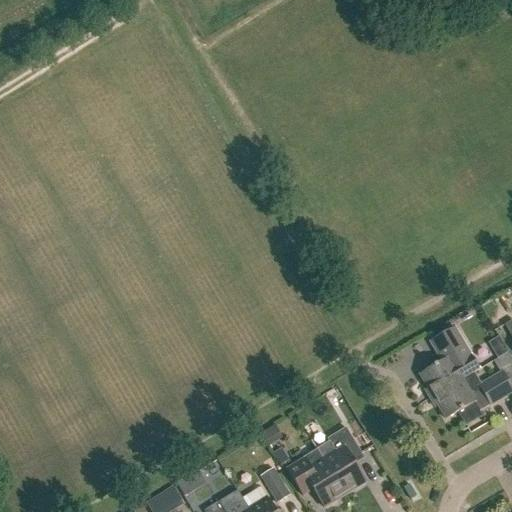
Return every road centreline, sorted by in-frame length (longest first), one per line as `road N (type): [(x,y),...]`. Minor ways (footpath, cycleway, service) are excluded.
road 1 (track): [(0,90),(147,0)]
road 2 (residential): [(458,490),(388,375)]
